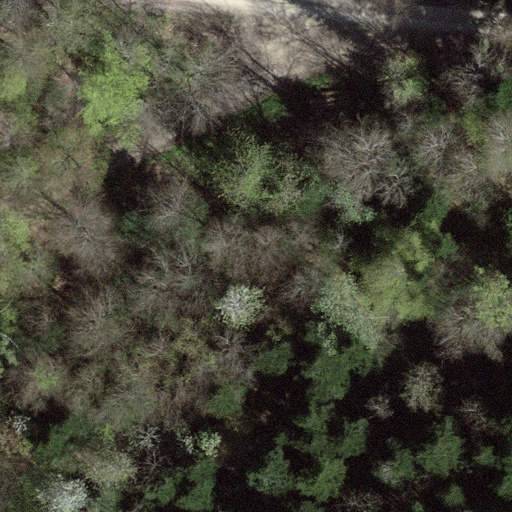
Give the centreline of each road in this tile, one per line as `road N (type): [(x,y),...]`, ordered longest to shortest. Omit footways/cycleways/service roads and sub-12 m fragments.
road 1 (track): [(0,210),(373,26)]
road 2 (track): [(149,0),(373,26)]
road 3 (track): [(511,38),(373,26)]
